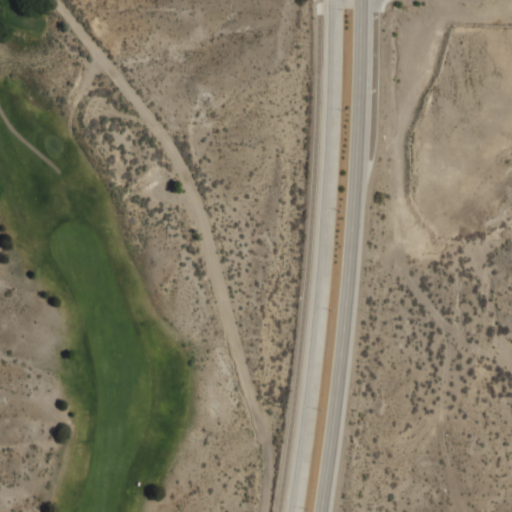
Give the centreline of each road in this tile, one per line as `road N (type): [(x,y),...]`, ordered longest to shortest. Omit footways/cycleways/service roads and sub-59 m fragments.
road 1 (secondary): [(322,511),(348,294),(362,0)]
road 2 (secondary): [(334,0),(320,291),(295,511)]
